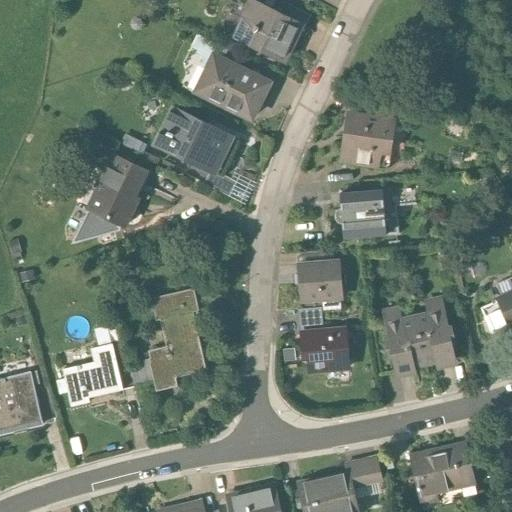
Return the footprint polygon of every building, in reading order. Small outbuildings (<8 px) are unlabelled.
[(306,21),(259,0),(247,0),(231,35),(288,61),(306,21)] [(274,79),(215,49),(195,88),(253,118),(274,79)] [(239,132),(170,102),(152,146),(221,175),(239,132)] [(398,113),(346,107),(340,159),(381,164),(383,150),(393,151),(398,113)] [(151,170),(108,153),(85,209),(128,226),(151,170)] [(382,187),(340,191),(345,240),(386,236),(382,187)] [(340,258),(296,261),(298,301),(342,299),(340,258)] [(511,326),(511,286),(492,295),(507,329),(511,326)] [(196,289),(150,299),(155,323),(161,321),(166,345),(146,350),(155,392),(179,387),(177,379),(207,372),(194,312),(200,311),(196,289)] [(413,313),(425,364),(436,361),(438,369),(461,363),(442,293),(422,299),(425,309),(413,313)] [(425,364),(413,313),(402,315),(399,304),(379,310),(398,379),(419,373),(417,367),(425,364)] [(348,325),(299,330),(302,362),(309,361),(310,374),(352,370),(348,325)] [(123,390),(109,326),(94,330),(98,347),(90,349),(93,362),(62,369),(72,410),(91,406),(89,397),(123,390)] [(0,380),(0,434),(44,423),(31,372),(0,380)] [(427,448),(409,453),(422,507),(441,502),(438,492),(477,482),(466,437),(447,442),(449,450),(428,455),(427,448)] [(345,470),(297,480),(303,511),(361,511),(357,487),(383,482),(377,455),(344,462),(345,470)] [(282,511),(275,483),(227,494),(231,511),(282,511)] [(206,511),(203,498),(154,510),(154,511),(206,511)]
